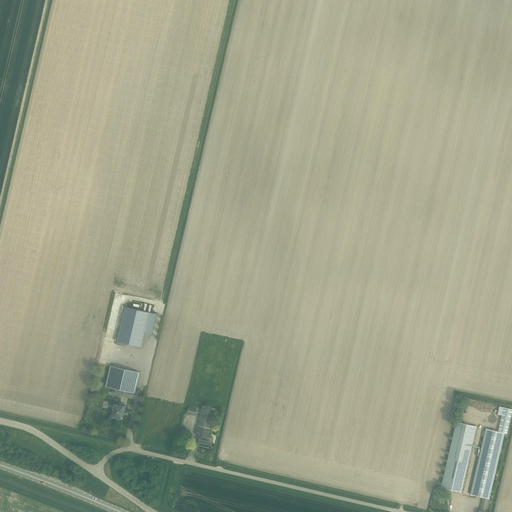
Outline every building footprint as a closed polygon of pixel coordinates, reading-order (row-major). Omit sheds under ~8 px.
[(125,307),(116,342),(121,343),(120,346),(123,346),(123,343),(127,344),(141,347),(145,333),(152,334),(156,314),(125,307)] [(115,389),(135,393),(139,373),(110,366),(105,386),(115,389)] [(215,409),(208,408),(209,405),(206,405),(206,407),(202,406),(198,426),(210,429),(215,409)] [(121,416),(123,417),(125,408),(119,406),(118,408),(114,407),(113,411),(111,410),(108,421),(115,422),(116,418),(120,419),(121,416)] [(188,409),(187,409),(186,413),(195,415),(197,409),(188,407),(188,409)] [(476,470),(470,494),(483,497),(480,510),(479,510),(478,511),(486,511),(485,511),(489,499),(504,433),(507,434),(511,410),(511,409),(503,408),(501,416),(498,432),(492,430),(486,429),(485,429),(485,431),(484,431),(483,437),(480,449),(478,449),(476,456),(479,457),(477,462),(476,470)] [(476,427),(456,422),(441,487),(461,492),(476,427)] [(208,437),(210,429),(197,426),(195,435),(201,436),(199,445),(209,447),(211,438),(208,437)]
